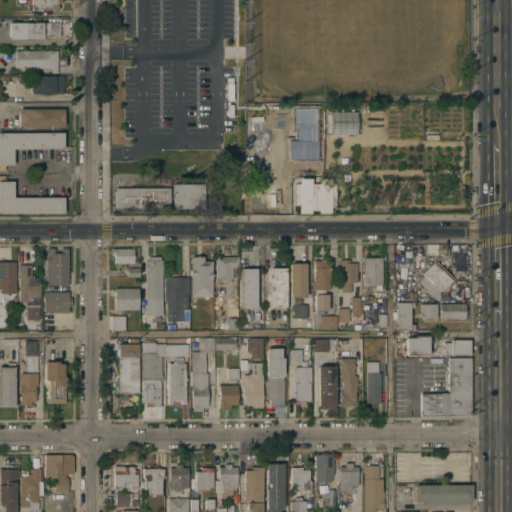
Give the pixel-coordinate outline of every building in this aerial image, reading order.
[(61,0),(61,3),(58,3),(58,8),(32,8),(32,0),(61,0)] [(9,38),(8,22),(59,21),(59,23),(65,23),(65,35),(60,35),(60,36),(43,36),(43,38),(9,38)] [(57,49),(57,72),(50,72),(50,67),(15,67),(15,50),(57,49)] [(35,75),(63,75),(63,93),(48,93),(48,94),(45,94),(45,93),(35,93),(35,92),(31,92),(31,87),(35,87),(35,75)] [(63,108),(63,126),(18,126),(18,108),(63,108)] [(329,135),(355,136),(355,112),(330,112),(329,135)] [(0,132),(38,132),(38,131),(63,131),(63,148),(13,147),(13,164),(5,164),(5,170),(0,169),(0,132)] [(63,196),(63,212),(0,212),(0,175),(5,175),(5,180),(13,180),(13,196),(63,196)] [(298,205),(294,205),(293,184),(297,184),(297,179),(309,178),(310,184),(317,184),(317,178),(329,178),(329,184),(334,184),(334,207),(330,207),(330,213),(318,214),(317,211),(310,211),(310,214),(298,214),(298,205)] [(204,183),(204,208),(174,208),(173,183),(204,183)] [(170,206),(115,207),(115,188),(169,187),(170,206)] [(68,284),(47,285),(47,247),(55,247),(55,251),(60,251),(60,247),(68,247),(68,284)] [(114,262),(114,255),(111,255),(111,248),(133,248),(133,262),(114,262)] [(452,251),(452,275),(466,275),(466,251),(452,251)] [(238,255),(238,267),(232,267),(232,278),(230,278),(230,282),(216,282),(215,256),(238,255)] [(162,314),(146,314),(145,259),(148,259),(148,256),(160,256),(160,259),(162,259),(162,314)] [(212,296),(191,296),(190,256),(203,256),(203,260),(211,260),(212,296)] [(363,257),(381,257),(382,285),(363,285),(363,257)] [(330,289),(312,289),(312,281),(314,281),(314,259),(320,259),(320,258),(325,258),(325,263),(329,263),(330,289)] [(356,281),(351,281),(351,291),(341,291),(341,281),(339,281),(339,259),(349,259),(349,262),(356,262),(356,281)] [(15,292),(0,292),(0,261),(15,261),(15,292)] [(417,280),(423,274),(421,272),(433,261),(451,280),(440,291),(439,295),(438,301),(436,300),(417,280)] [(289,262),(305,262),(305,264),(306,264),(306,268),(305,268),(305,290),(307,290),(307,294),(306,294),(306,296),(290,296),(289,262)] [(19,277),(18,277),(18,264),(30,264),(30,274),(32,274),(32,277),(39,277),(39,281),(39,296),(39,314),(40,314),(40,317),(39,317),(39,318),(26,319),(25,300),(19,300),(19,277)] [(127,276),(127,267),(139,267),(139,276),(127,276)] [(256,283),(258,282),(258,293),(256,293),(256,307),(240,308),(240,268),(256,267),(256,283)] [(286,307),(269,308),(269,292),(268,292),(268,282),(269,282),(269,267),(286,267),(286,307)] [(189,294),(186,294),(187,309),(183,309),(183,320),(166,320),(166,301),(164,301),(164,281),(165,281),(165,276),(188,276),(189,294)] [(114,309),(114,287),(138,287),(138,309),(114,309)] [(43,312),(43,291),(68,291),(68,297),(71,297),(71,306),(68,306),(68,312),(43,312)] [(336,328),(312,328),(312,310),(314,310),(314,294),(327,293),(327,310),(320,310),(320,315),(336,315),(336,328)] [(359,315),(351,315),(350,296),(359,296),(359,315)] [(396,302),(413,301),(413,307),(409,307),(409,324),(413,324),(413,329),(396,329),(396,302)] [(436,319),(432,319),(432,318),(424,318),(424,314),(421,314),(421,312),(420,312),(420,303),(436,303),(436,319)] [(465,303),(465,318),(462,318),(462,319),(459,319),(459,318),(445,318),(445,319),(441,319),(441,318),(440,318),(440,303),(465,303)] [(307,317),(293,317),(293,304),(307,304),(307,317)] [(213,329),(213,319),(213,309),(219,309),(219,319),(226,319),(226,308),(237,308),(237,329),(227,329),(213,329)] [(349,320),(338,320),(338,310),(349,309),(349,320)] [(386,326),(378,326),(378,329),(361,329),(361,323),(367,323),(367,322),(374,322),(375,323),(376,323),(376,317),(378,317),(378,314),(385,313),(386,326)] [(125,330),(111,330),(111,315),(125,315),(125,330)] [(406,354),(406,337),(413,337),(414,334),(430,334),(430,343),(428,343),(428,354),(406,354)] [(228,335),(235,335),(235,347),(231,347),(231,349),(227,349),(227,351),(221,351),(221,349),(214,349),(214,337),(228,337),(228,335)] [(213,351),(205,351),(205,372),(207,372),(207,407),(202,407),(202,410),(192,410),(192,407),(191,407),(190,351),(199,351),(198,337),(213,337),(213,351)] [(246,339),(249,339),(249,337),(263,337),(263,357),(250,357),(250,352),(247,352),(247,351),(246,351),(246,339)] [(312,339),(326,339),(326,352),(312,352),(312,339)] [(443,355),(443,341),(451,341),(451,339),(469,339),(469,354),(443,355)] [(36,354),(36,370),(26,370),(26,355),(24,355),(24,340),(36,340),(36,354)] [(137,355),(118,355),(118,354),(116,354),(116,348),(118,348),(118,343),(123,343),(123,340),(137,340),(137,355)] [(161,375),(162,375),(162,380),(160,380),(160,406),(145,406),(145,389),(142,389),(142,379),(141,379),(141,352),(143,352),(143,342),(155,342),(155,355),(160,355),(161,375)] [(188,343),(188,355),(165,355),(165,344),(188,343)] [(284,406),(270,406),(270,398),(266,398),(266,348),(280,348),(280,358),(282,358),(283,375),(284,406)] [(301,361),(289,361),(289,349),(301,348),(301,361)] [(138,392),(118,393),(117,381),(115,381),(115,373),(117,373),(117,356),(138,356),(138,392)] [(353,364),(355,364),(355,367),(353,367),(353,375),(356,375),(356,382),(357,382),(357,385),(355,385),(356,391),(355,391),(355,402),(353,402),(353,405),(340,405),(340,402),(339,402),(339,389),(342,389),(342,382),(340,382),(340,378),(339,378),(339,365),(338,365),(338,363),(339,363),(339,357),(353,357),(353,364)] [(470,415),(419,416),(419,393),(440,393),(440,392),(447,392),(447,358),(469,358),(470,415)] [(65,402),(49,402),(49,380),(44,380),(44,361),(58,361),(58,363),(63,363),(63,376),(65,376),(65,402)] [(184,363),(184,377),(186,377),(186,380),(184,380),(184,403),(180,403),(180,400),(171,400),(171,403),(167,403),(167,363),(172,363),(172,361),(175,361),(175,363),(184,363)] [(380,402),(376,402),(376,405),(370,405),(370,402),(365,402),(365,372),(366,372),(366,361),(377,361),(377,372),(379,372),(380,402)] [(261,374),(262,374),(262,407),(243,407),(242,374),(251,374),(251,362),(261,362),(261,374)] [(334,408),(322,408),(322,406),(317,406),(316,366),(322,366),(322,363),(333,363),(333,366),(334,408)] [(0,365),(14,365),(15,406),(0,406),(0,365)] [(311,383),(310,383),(310,401),(304,401),(304,403),(299,403),(299,401),(295,401),(294,366),(310,366),(311,383)] [(238,379),(227,379),(226,367),(238,367),(238,379)] [(20,372),(37,372),(37,384),(35,384),(35,401),(30,401),(30,404),(20,404),(20,393),(18,391),(18,385),(20,383),(20,380),(19,379),(18,374),(20,373),(20,372)] [(236,384),(237,404),(230,404),(230,407),(218,408),(218,384),(236,384)] [(72,455),(72,473),(65,473),(65,477),(67,477),(67,491),(52,491),(52,476),(44,476),(44,454),(70,453),(72,455)] [(332,454),(333,474),(330,478),(330,481),(328,481),(328,484),(317,484),(317,481),(314,481),(314,454),(332,454)] [(344,466),(344,462),(352,462),(352,465),(357,465),(357,485),(346,485),(346,490),(338,490),(338,466),(344,466)] [(174,466),(174,464),(181,463),(181,466),(187,466),(187,487),(182,487),(182,489),(179,489),(179,491),(173,491),(173,489),(172,489),(172,487),(169,487),(169,466),(174,466)] [(236,487),(236,494),(227,494),(227,497),(221,497),(221,491),(214,491),(214,480),(218,479),(218,466),(223,466),(223,463),(230,463),(230,466),(236,466),(236,487)] [(270,466),(270,463),(278,463),(278,466),(288,466),(288,489),(281,489),(281,491),(277,491),(277,492),(266,492),(266,466),(270,466)] [(377,464),(378,478),(382,478),(382,491),(383,491),(383,508),(375,509),(375,511),(363,511),(363,464),(377,464)] [(137,486),(122,487),(122,489),(119,489),(119,487),(113,487),(113,465),(133,465),(133,469),(134,469),(134,471),(133,471),(133,473),(137,473),(137,486)] [(291,489),(290,470),(290,466),(299,466),(299,469),(308,469),(308,480),(310,480),(310,489),(291,489)] [(200,470),(200,467),(212,467),(213,487),(208,487),(208,489),(200,490),(200,492),(196,492),(196,489),(195,489),(195,470),(200,470)] [(262,472),(263,472),(263,477),(261,477),(261,511),(249,511),(246,511),(246,499),(244,500),(244,470),(250,470),(250,467),(262,467),(262,472)] [(19,511),(19,473),(30,473),(30,468),(40,468),(40,480),(37,481),(37,509),(30,509),(30,511),(19,511)] [(163,477),(160,477),(161,494),(148,494),(148,488),(144,488),(144,477),(143,477),(143,468),(163,468),(163,477)] [(0,469),(14,469),(14,482),(14,511),(2,511),(2,507),(1,507),(1,505),(0,505),(0,469)] [(471,501),(463,501),(463,503),(423,503),(423,501),(414,501),(414,484),(471,484),(471,501)] [(127,491),(128,492),(131,492),(131,505),(127,505),(127,506),(115,506),(115,492),(127,491)] [(187,511),(167,511),(167,497),(174,497),(174,496),(177,496),(177,497),(187,497),(187,511)] [(290,511),(290,497),(302,497),(302,500),(305,500),(305,511),(290,511)] [(213,498),(213,508),(205,508),(205,498),(213,498)]
